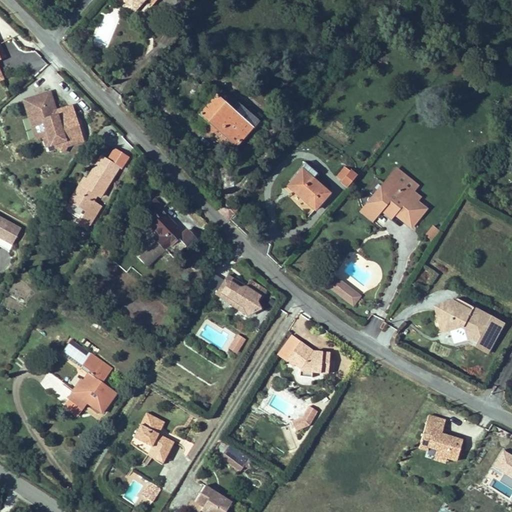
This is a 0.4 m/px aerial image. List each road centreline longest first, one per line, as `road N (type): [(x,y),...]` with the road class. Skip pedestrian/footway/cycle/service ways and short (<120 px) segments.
road 1 (unclassified): [(511,420),(306,303),(237,242),(6,0)]
road 2 (unknown): [(306,303),(282,325),(187,469)]
